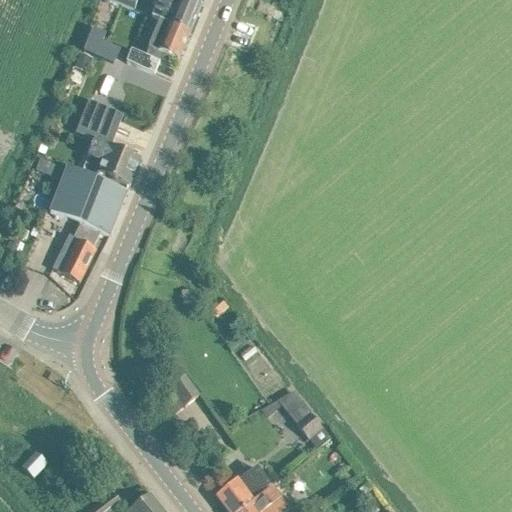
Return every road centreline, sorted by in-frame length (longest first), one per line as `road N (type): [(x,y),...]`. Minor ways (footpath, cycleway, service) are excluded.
road 1 (secondary): [(85,347),(226,0)]
road 2 (secondary): [(192,511),(105,401),(85,347)]
